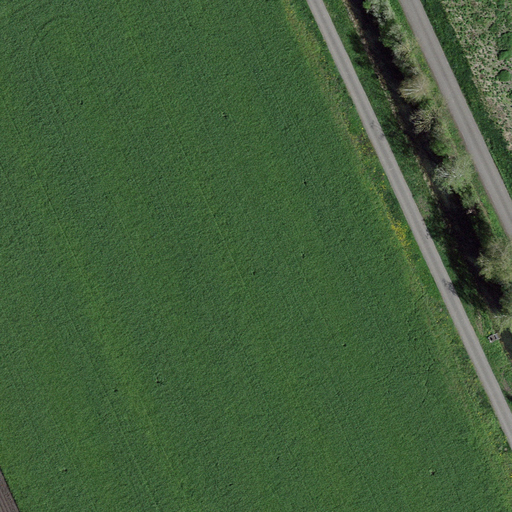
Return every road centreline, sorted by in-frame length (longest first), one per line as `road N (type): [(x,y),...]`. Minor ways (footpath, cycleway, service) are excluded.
road 1 (track): [(313,0),(511,430)]
road 2 (track): [(511,222),(409,0)]
